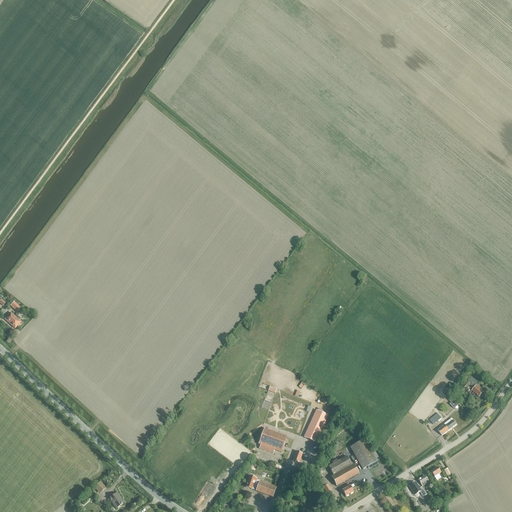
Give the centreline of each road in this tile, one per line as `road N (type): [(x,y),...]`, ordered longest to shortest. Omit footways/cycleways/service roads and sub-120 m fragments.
road 1 (tertiary): [(185,511),(150,490),(0,348)]
road 2 (unclassified): [(511,380),(475,427),(349,511)]
